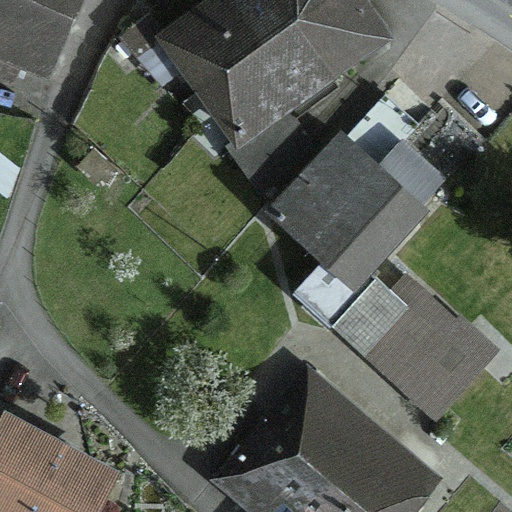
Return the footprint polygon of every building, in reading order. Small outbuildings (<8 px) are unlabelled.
[(0,0),(0,45),(19,54),(41,64),(69,0),(0,0)] [(236,0),(167,49),(235,147),(381,48),(359,15),(350,0),(236,0)] [(19,54),(0,45),(0,86),(4,88),(19,54)] [(420,220),(343,152),(279,224),(355,292),(420,220)] [(343,342),(438,426),(495,363),(401,278),(343,342)] [(249,462),(312,511),(415,511),(433,488),(306,389),(290,411),(261,448),(249,462)] [(84,511),(99,484),(6,435),(0,447),(0,511),(84,511)]
